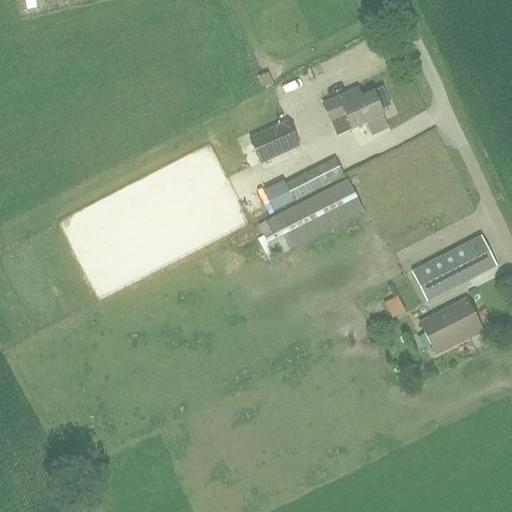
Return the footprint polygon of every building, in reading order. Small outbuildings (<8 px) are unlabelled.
[(351,130),(384,116),(381,110),(390,106),(383,89),(359,100),(355,91),(323,106),(335,132),(350,126),(351,130)] [(372,140),(392,134),(387,119),(367,125),(372,140)] [(262,164),(300,148),(289,122),(250,139),(262,164)] [(322,188),(344,177),(335,159),(313,170),(322,188)] [(257,227),(260,233),(275,257),(291,249),(364,212),(347,180),(257,227)] [(291,189),(267,198),(271,209),(296,201),(291,189)] [(427,303),(496,267),(481,238),(412,273),(427,303)] [(386,299),(395,316),(407,310),(398,292),(386,299)] [(436,356),(483,332),(466,301),(448,310),(450,314),(444,317),(442,313),(420,325),(436,356)]
